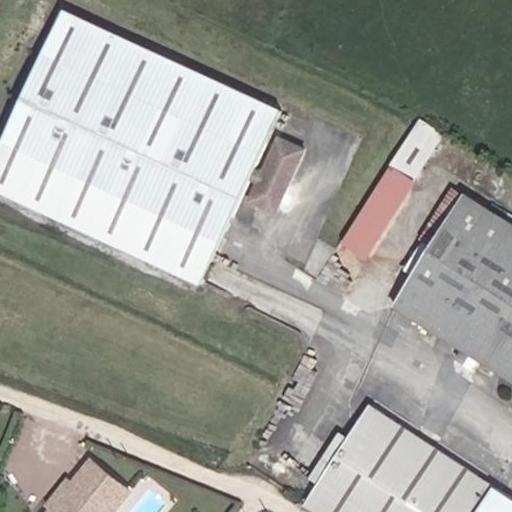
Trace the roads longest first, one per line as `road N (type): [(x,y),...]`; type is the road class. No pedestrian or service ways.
road 1 (unknown): [(511,444),(300,291),(287,263),(288,234),(331,153)]
road 2 (unclassified): [(290,511),(0,395)]
